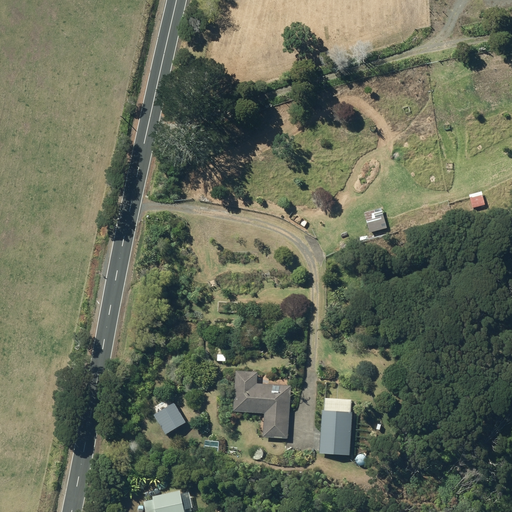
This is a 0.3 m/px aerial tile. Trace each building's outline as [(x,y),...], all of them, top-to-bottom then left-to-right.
[(288,440),(292,387),(259,385),(259,374),(237,372),(234,412),(265,414),(263,438),(288,440)] [(411,383),(402,379),(396,393),(405,397),(411,383)] [(352,402),(326,400),(325,411),(324,411),(321,455),(351,457),(353,414),(351,414),(352,402)] [(173,405),(160,413),(170,428),(183,420),(173,405)] [(186,511),(183,492),(154,498),(154,501),(144,503),(146,511),(186,511)]
